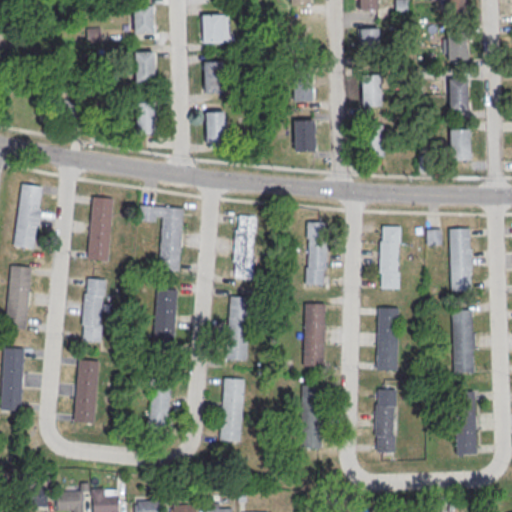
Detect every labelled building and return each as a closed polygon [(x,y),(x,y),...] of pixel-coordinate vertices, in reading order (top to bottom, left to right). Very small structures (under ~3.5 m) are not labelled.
[(359,0),(377,0),(378,9),(360,10),(359,0)] [(447,0),(465,0),(466,14),(448,14),(447,0)] [(133,7),(152,6),(153,33),(134,34),(133,7)] [(202,16),(221,16),(222,43),(203,43),(202,16)] [(360,30),(379,29),(381,57),(361,57),(360,30)] [(449,33),(467,33),(468,59),(449,60),(449,33)] [(134,53),(153,52),(155,84),(135,85),(134,53)] [(203,63),(223,62),(224,93),(205,94),(203,63)] [(293,71),(312,70),(313,101),(294,102),(293,71)] [(361,76),(381,75),(382,102),(362,103),(361,76)] [(449,80),(467,80),(468,107),(450,107),(449,80)] [(56,99),(56,119),(74,119),(74,99),(56,99)] [(135,103),(155,102),(156,134),(136,135),(135,103)] [(205,113),(224,112),(226,144),(206,145),(205,113)] [(294,121),(313,121),(314,152),(295,153),(294,121)] [(363,126),(383,125),(384,157),(365,158),(363,126)] [(450,130),(469,129),(470,157),(451,158),(450,130)] [(12,246),(21,184),(41,187),(38,211),(40,211),(38,226),(36,225),(32,249),(12,246)] [(91,198),(112,199),(108,262),(88,260),(91,198)] [(162,208),(183,209),(179,271),(158,270),(162,208)] [(236,216),(257,218),(253,280),(232,279),(236,216)] [(306,222),(327,223),(325,285),(305,285),(306,222)] [(380,226),(401,227),(399,289),(378,289),(380,226)] [(425,245),(441,245),(441,227),(425,227),(425,245)] [(449,230),(451,292),(471,291),(470,269),(472,269),(472,249),(470,249),(469,229),(449,230)] [(10,267),(30,269),(24,331),(4,329),(10,267)] [(86,278),(106,280),(100,343),(80,341),(86,278)] [(156,289),(176,291),(172,353),(152,352),(156,289)] [(230,297),(250,298),(246,361),(226,359),(230,297)] [(304,304),(325,305),(323,367),(302,367),(304,304)] [(378,308),(398,308),(397,371),(376,370),(378,308)] [(452,311),(454,373),(474,373),(473,350),(475,350),(475,331),(473,331),(472,311),(452,311)] [(0,410),(4,348),(24,349),(21,411),(0,410)] [(78,361),(98,362),(94,425),(74,423),(78,361)] [(151,370),(171,371),(167,433),(147,432),(151,370)] [(224,378),(244,379),(240,441),(220,440),(224,378)] [(301,386),(322,387),(320,449),(300,449),(301,386)] [(377,389),(396,390),(396,407),(393,407),(393,436),(395,436),(394,452),(376,452),(376,437),(374,437),(375,405),(377,405),(377,389)] [(454,393),(456,455),(476,455),(476,432),(478,432),(477,413),(475,413),(474,393),(454,393)] [(46,486),(33,486),(33,505),(46,505),(46,486)] [(56,493),(82,492),(83,510),(57,511),(56,493)] [(93,511),(93,497),(118,496),(118,511),(93,511)] [(134,511),(134,502),(159,501),(159,511),(134,511)] [(195,511),(195,503),(170,503),(170,511),(195,511)] [(231,511),(231,503),(204,503),(204,511),(231,511)]
